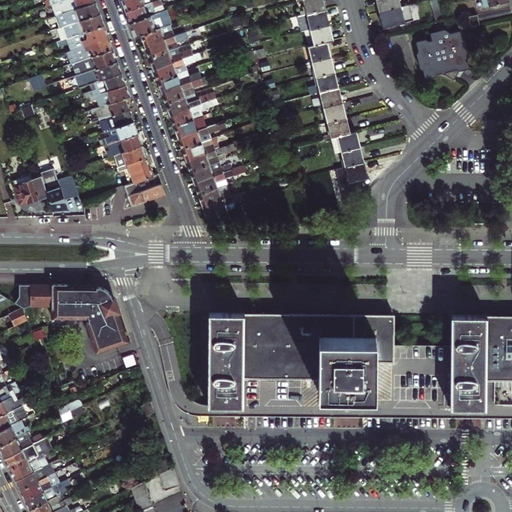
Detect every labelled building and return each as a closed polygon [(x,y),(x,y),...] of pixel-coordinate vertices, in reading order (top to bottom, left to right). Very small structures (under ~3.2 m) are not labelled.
[(95,0),(61,0),(51,4),(55,16),(96,1),(95,0)] [(122,0),(126,11),(156,0),(122,0)] [(130,23),(156,13),(154,7),(162,4),(163,4),(161,0),(156,0),(126,11),(130,23)] [(302,13),(303,15),(325,9),(322,0),(303,0),(305,4),(303,5),(305,12),(302,13)] [(376,0),(380,12),(401,6),(399,0),(376,0)] [(442,10),(439,0),(430,0),(434,12),(442,10)] [(59,28),(62,26),(100,13),(96,1),(55,16),(59,28)] [(415,5),(417,17),(425,15),(423,3),(415,5)] [(154,7),(156,13),(164,10),(162,4),(154,7)] [(401,6),(380,12),(383,27),(383,28),(414,20),(410,4),(401,6)] [(329,24),(325,9),(303,15),(298,16),(302,31),(305,31),(329,24)] [(135,37),(141,35),(161,28),(170,24),(171,24),(166,10),(164,10),(156,13),(130,23),(135,37)] [(62,26),(66,38),(104,25),(100,13),(62,26)] [(467,16),(469,26),(479,24),(477,14),(467,16)] [(231,19),(234,27),(240,25),(237,16),(231,19)] [(161,28),(141,35),(145,46),(146,47),(156,44),(155,41),(165,38),(165,39),(186,31),(193,29),(190,23),(172,29),(163,33),(161,28)] [(161,28),(163,33),(172,29),(170,24),(161,28)] [(333,39),(329,24),(305,31),(309,46),(334,40),(333,39)] [(71,50),(109,36),(104,25),(66,38),(61,40),(56,42),(58,47),(68,43),(71,50)] [(66,38),(62,26),(59,28),(57,28),(61,40),(66,38)] [(432,40),(441,38),(446,30),(444,29),(430,33),(432,40)] [(425,79),(435,77),(437,74),(441,73),(444,74),(448,67),(456,66),(456,69),(460,70),(469,68),(466,54),(468,53),(465,41),(463,42),(460,30),(450,33),(446,30),(441,38),(432,40),(428,41),(425,39),(416,42),(418,51),(417,54),(420,68),(423,70),(425,79)] [(146,47),(149,57),(169,50),(167,45),(176,41),(188,37),(186,31),(165,39),(165,38),(155,41),(156,44),(146,47)] [(70,63),(113,48),(109,36),(71,50),(66,52),(70,63)] [(334,40),(309,46),(311,53),(313,61),(331,56),(327,42),(334,40)] [(178,47),(176,41),(167,45),(169,50),(178,47)] [(178,47),(169,50),(171,56),(180,52),(178,47)] [(70,63),(75,75),(117,60),(113,48),(70,63)] [(252,51),(255,59),(266,56),(263,48),(252,51)] [(154,70),(164,66),(163,64),(173,61),(173,62),(193,55),(191,49),(180,52),(171,56),(169,50),(149,57),(154,70)] [(247,61),(254,59),(251,50),(244,52),(247,61)] [(201,59),(199,52),(193,55),(195,61),(201,59)] [(154,70),(158,80),(177,73),(175,68),(185,64),(195,61),(193,55),(173,62),(173,61),(163,64),(164,66),(154,70)] [(313,61),(317,76),(334,72),(331,56),(313,61)] [(89,84),(94,82),(121,72),(117,60),(75,75),(79,88),(89,84)] [(262,71),(269,69),(267,62),(261,63),(262,71)] [(175,68),(177,73),(187,70),(185,64),(175,68)] [(444,74),(454,80),(460,70),(456,69),(456,66),(448,67),(444,74)] [(179,78),(188,75),(187,70),(177,73),(179,78)] [(177,73),(158,80),(162,92),(162,93),(172,89),(172,87),(181,84),(201,77),(199,71),(188,75),(179,78),(177,73)] [(86,98),(90,97),(126,84),(121,72),(94,82),(96,88),(92,90),(84,93),(86,98)] [(338,87),(334,72),(317,76),(320,91),(338,87)] [(41,74),(35,76),(40,88),(45,86),(41,74)] [(181,84),(172,87),(172,89),(162,93),(166,103),(185,96),(183,91),(193,87),(206,82),(204,76),(201,77),(181,84)] [(320,91),(317,76),(307,79),(311,94),(320,91)] [(267,89),(273,87),(272,79),(264,81),(267,89)] [(97,98),(100,106),(125,97),(130,96),(126,84),(90,97),(91,101),(97,98)] [(185,96),(195,93),(193,87),(183,91),(185,96)] [(342,102),(338,87),(320,91),(324,107),(342,102)] [(180,112),(180,110),(189,107),(216,98),(214,92),(197,98),(187,101),(185,96),(166,103),(170,116),(180,112)] [(197,98),(195,93),(185,96),(187,101),(197,98)] [(99,120),(110,116),(129,109),(125,97),(100,106),(95,108),(97,113),(99,112),(100,114),(97,115),(99,120)] [(189,107),(180,110),(180,112),(170,116),(174,126),(193,119),(203,115),(201,110),(222,102),(220,97),(216,98),(189,107)] [(328,122),(346,117),(342,102),(324,107),(328,122)] [(35,115),(31,104),(20,108),(24,119),(35,115)] [(272,114),(269,105),(264,107),(267,116),(272,114)] [(108,130),(134,121),(129,109),(110,116),(99,120),(104,132),(108,130)] [(193,119),(174,126),(178,137),(178,138),(189,135),(188,132),(197,129),(197,130),(223,121),(224,120),(222,115),(205,121),(195,124),(193,119)] [(193,119),(195,124),(205,121),(203,115),(193,119)] [(271,129),(276,127),(273,116),(267,118),(271,129)] [(346,117),(328,122),(332,137),(331,137),(350,133),(346,117)] [(65,131),(62,121),(55,124),(58,133),(65,131)] [(104,145),(107,144),(138,133),(134,121),(108,130),(110,135),(105,137),(105,138),(102,139),(104,145)] [(197,130),(197,129),(188,132),(189,135),(178,138),(182,149),(211,138),(209,133),(226,127),(223,121),(197,130)] [(271,129),(276,141),(281,139),(276,127),(271,129)] [(335,153),(342,151),(360,146),(356,132),(357,131),(350,133),(331,137),(335,153)] [(114,155),(142,144),(138,133),(107,144),(109,149),(112,156),(114,155)] [(211,138),(182,149),(186,160),(187,161),(197,158),(196,156),(205,152),(206,153),(215,149),(214,146),(218,144),(215,137),(211,138)] [(206,153),(205,152),(196,156),(197,158),(187,161),(190,171),(219,161),(217,155),(223,152),(235,148),(233,143),(219,148),(215,149),(206,153)] [(114,155),(118,167),(146,156),(142,144),(114,155)] [(346,166),(364,162),(360,146),(342,151),(346,166)] [(219,161),(223,160),(225,159),(223,152),(217,155),(219,161)] [(129,184),(153,175),(146,156),(118,167),(119,170),(118,170),(119,173),(124,171),(129,184)] [(221,166),(219,161),(190,171),(194,183),(195,184),(205,180),(204,178),(214,175),(214,176),(232,169),(230,163),(225,165),(221,166)] [(40,165),(42,172),(52,169),(49,162),(40,165)] [(364,162),(346,166),(336,169),(346,207),(363,191),(360,179),(368,177),(368,176),(367,177),(364,162)] [(214,175),(204,178),(205,180),(195,184),(198,194),(227,184),(225,178),(233,175),(234,176),(246,171),(244,165),(232,169),(214,176),(214,175)] [(41,173),(48,195),(52,210),(68,209),(58,181),(54,168),(52,169),(42,172),(41,173)] [(13,180),(19,199),(27,197),(29,202),(48,195),(41,173),(32,176),(31,174),(13,180)] [(292,173),(286,175),(291,187),(296,185),(292,173)] [(135,192),(141,190),(147,188),(153,186),(161,183),(158,174),(153,175),(129,184),(124,186),(127,195),(135,192)] [(141,190),(135,192),(127,195),(131,207),(165,195),(161,183),(153,186),(147,188),(141,190)] [(213,203),(212,201),(222,198),(231,195),(229,188),(227,184),(198,194),(202,205),(203,207),(213,203)] [(229,188),(231,195),(238,193),(236,185),(229,188)] [(207,217),(221,212),(236,207),(234,203),(244,199),(241,192),(238,193),(231,195),(222,198),(212,201),(213,203),(203,207),(207,217)] [(71,209),(80,208),(76,193),(66,195),(71,209)] [(19,285),(19,304),(24,308),(31,306),(52,305),(52,317),(89,315),(89,318),(88,321),(98,350),(129,340),(120,311),(119,311),(118,306),(117,303),(115,299),(114,297),(113,296),(110,293),(107,291),(104,289),(100,288),(97,287),(97,286),(67,286),(67,285),(52,285),(19,285)] [(0,293),(0,303),(9,299),(1,294),(0,293)] [(8,315),(14,326),(27,320),(22,308),(8,315)] [(209,312),(208,405),(244,405),(244,313),(209,312)] [(450,407),(451,343),(394,343),(394,314),(244,313),(244,405),(318,406),(318,392),(318,330),(376,330),(376,393),(376,406),(450,407)] [(451,343),(450,407),(486,407),(486,315),(451,314),(451,343)] [(511,314),(486,315),(486,407),(511,407),(511,314)] [(43,329),(33,333),(36,340),(45,337),(43,329)] [(376,393),(376,330),(318,330),(318,392),(376,393)] [(183,389),(181,384),(176,367),(164,370),(170,393),(171,396),(172,398),(173,400),(176,404),(186,394),(183,389)] [(67,383),(72,395),(78,392),(73,380),(67,383)] [(6,385),(0,388),(0,402),(12,397),(6,385)] [(21,392),(12,397),(15,403),(24,399),(21,392)] [(15,403),(12,397),(0,402),(0,416),(22,405),(26,403),(24,399),(15,403)] [(61,415),(79,406),(83,405),(81,401),(80,400),(78,399),(55,410),(58,417),(61,415)] [(154,411),(150,400),(135,408),(138,420),(154,411)] [(28,417),(22,405),(0,416),(0,429),(22,420),(28,417)] [(208,405),(208,415),(511,417),(511,407),(486,407),(450,407),(376,406),(318,406),(244,405),(208,405)] [(61,415),(64,421),(82,412),(79,406),(61,415)] [(22,420),(0,429),(0,444),(27,432),(31,430),(29,425),(25,427),(22,420)] [(117,430),(121,440),(131,436),(126,426),(117,430)] [(27,432),(0,444),(0,448),(4,457),(33,443),(31,440),(27,432)] [(35,442),(37,441),(43,438),(41,434),(32,438),(33,439),(35,442)] [(33,443),(4,457),(10,469),(43,452),(51,448),(52,448),(47,437),(43,438),(37,441),(35,442),(33,443)] [(51,448),(43,452),(10,469),(15,480),(40,468),(48,464),(45,457),(54,453),(51,448)] [(157,463),(160,474),(168,470),(164,460),(157,463)] [(40,468),(15,480),(20,490),(47,476),(45,472),(53,468),(50,463),(48,464),(40,468)] [(160,474),(163,482),(176,476),(173,467),(168,470),(160,474)] [(45,472),(47,476),(55,473),(53,468),(45,472)] [(47,476),(20,490),(25,499),(59,482),(55,473),(47,476)] [(163,482),(166,490),(179,485),(176,476),(163,482)] [(59,482),(25,499),(29,509),(62,493),(66,491),(64,487),(68,485),(65,480),(59,482)] [(131,488),(135,500),(149,493),(145,481),(131,488)] [(62,493),(29,509),(30,511),(52,511),(67,505),(72,502),(70,497),(65,499),(62,493)] [(135,500),(139,511),(153,505),(149,493),(135,500)]
